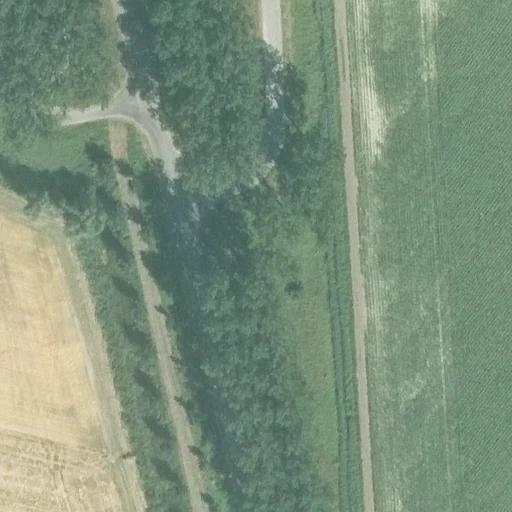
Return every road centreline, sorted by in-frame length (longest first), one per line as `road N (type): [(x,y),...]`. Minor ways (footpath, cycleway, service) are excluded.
road 1 (unclassified): [(248,511),(173,196)]
road 2 (unclassified): [(274,0),(274,141),(245,175),(173,196)]
road 3 (unclassified): [(145,102),(57,119),(22,104),(0,64)]
